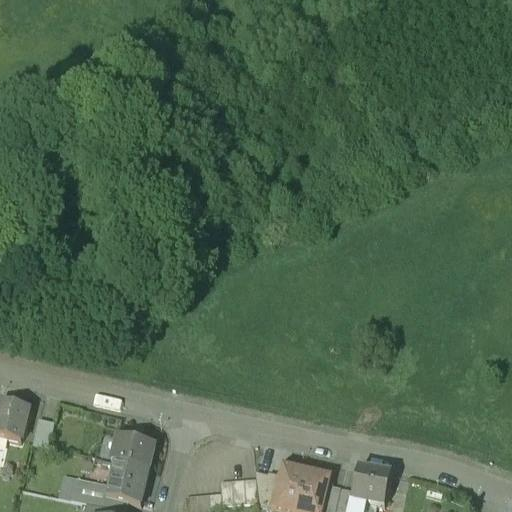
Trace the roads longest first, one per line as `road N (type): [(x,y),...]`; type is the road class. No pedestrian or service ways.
road 1 (residential): [(507,490),(424,460),(187,405)]
road 2 (residential): [(187,405),(0,361)]
